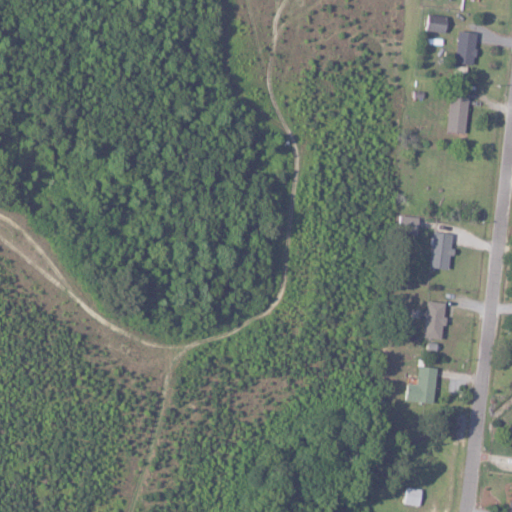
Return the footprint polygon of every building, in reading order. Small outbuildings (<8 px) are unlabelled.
[(440,33),(443,17),(425,13),(422,29),(440,33)] [(470,64),(473,32),(454,30),(451,62),(470,64)] [(462,133),(464,97),(445,96),(443,131),(462,133)] [(445,269),(448,233),(429,231),(425,267),(445,269)] [(418,337),(437,339),(442,303),(423,300),(418,337)] [(402,383),(401,401),(430,403),(432,367),(414,366),(413,384),(402,383)] [(419,489),(402,487),(400,504),(416,506),(419,489)]
